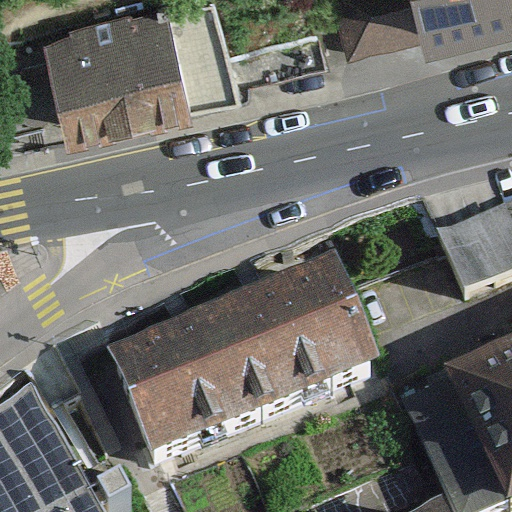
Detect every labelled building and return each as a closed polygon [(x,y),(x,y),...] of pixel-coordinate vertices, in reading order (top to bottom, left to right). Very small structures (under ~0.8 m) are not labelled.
[(511,12),(511,0),(331,0),(348,57),(511,12)] [(208,1),(55,39),(76,124),(229,87),(208,1)] [(511,206),(438,238),(466,304),(511,284),(511,206)] [(160,460),(363,377),(325,284),(254,314),(185,342),(122,368),(160,460)] [(511,355),(424,392),(473,511),(509,511),(511,511),(511,355)] [(0,442),(0,511),(81,511),(33,425),(0,442)]
